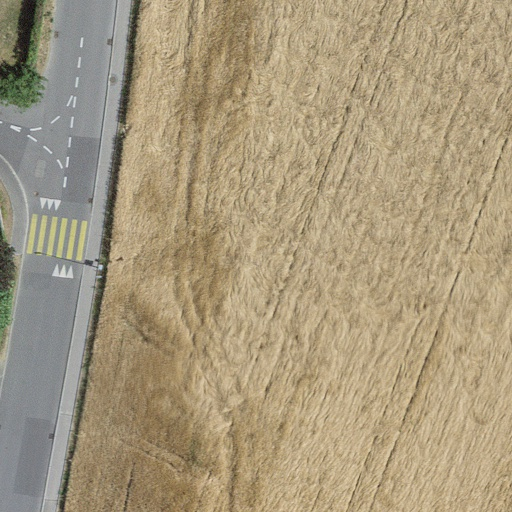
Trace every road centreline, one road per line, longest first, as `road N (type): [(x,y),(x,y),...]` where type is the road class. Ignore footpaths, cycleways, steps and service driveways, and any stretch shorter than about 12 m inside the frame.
road 1 (residential): [(19,446),(67,152)]
road 2 (residential): [(67,152),(86,0)]
